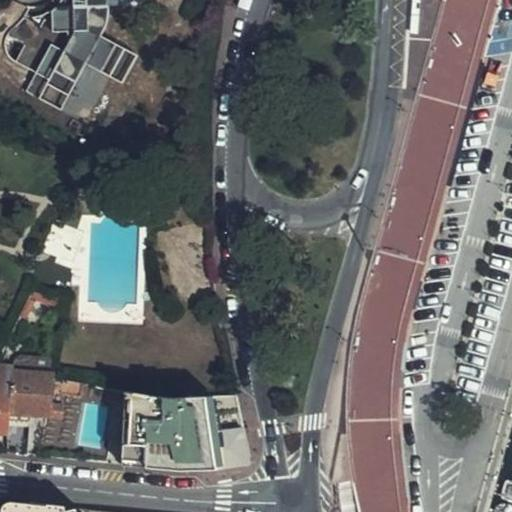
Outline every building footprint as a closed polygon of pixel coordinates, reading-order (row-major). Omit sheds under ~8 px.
[(121,90),(121,81),(110,76),(128,31),(96,17),(101,5),(102,3),(96,0),(82,0),(59,54),(51,51),(39,79),(68,93),(60,112),(101,130),(108,110),(115,104),(121,90)] [(450,199),(492,0),(426,0),(408,85),(421,88),(400,188),(450,199)] [(96,17),(128,31),(133,20),(101,5),(96,17)] [(33,290),(19,315),(25,319),(36,298),(56,300),(57,292),(33,290)] [(9,414),(30,415),(35,371),(43,371),(45,358),(13,354),(12,369),(9,414)] [(0,431),(8,432),(9,414),(12,369),(0,368),(0,431)] [(80,393),(81,381),(56,376),(52,372),(43,371),(35,371),(30,415),(59,417),(61,404),(59,404),(60,392),(80,393)] [(250,462),(234,395),(156,395),(126,389),(125,406),(124,424),(122,464),(215,467),(250,462)] [(124,424),(125,406),(115,405),(114,424),(124,424)] [(28,436),(40,436),(41,424),(30,423),(28,436)] [(27,445),(39,446),(40,436),(28,436),(27,445)] [(26,453),(39,454),(39,446),(27,445),(26,453)] [(121,511),(77,507),(47,511),(45,504),(20,500),(10,511),(121,511)]
